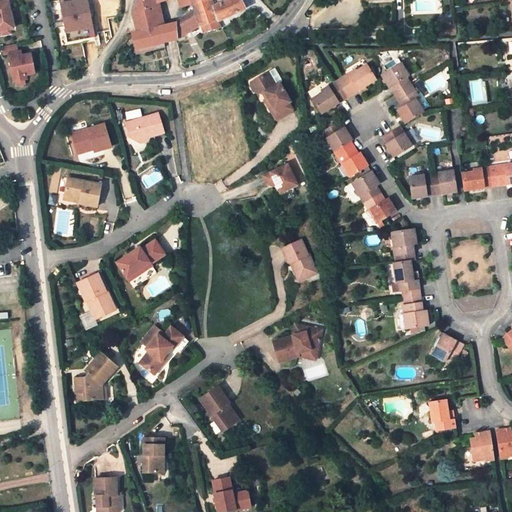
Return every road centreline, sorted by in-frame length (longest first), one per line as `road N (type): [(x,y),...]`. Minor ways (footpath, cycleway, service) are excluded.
road 1 (residential): [(300,0),(268,41),(203,73),(84,82)]
road 2 (residential): [(64,466),(37,266)]
road 3 (residential): [(215,356),(64,466)]
road 4 (residential): [(193,200),(177,195),(95,252),(37,266)]
road 5 (residential): [(430,216),(443,308),(480,330)]
road 6 (residential): [(480,330),(502,312),(507,294),(493,207)]
road 7 (residential): [(37,266),(14,141)]
road 8 (residential): [(359,128),(408,213),(430,216)]
